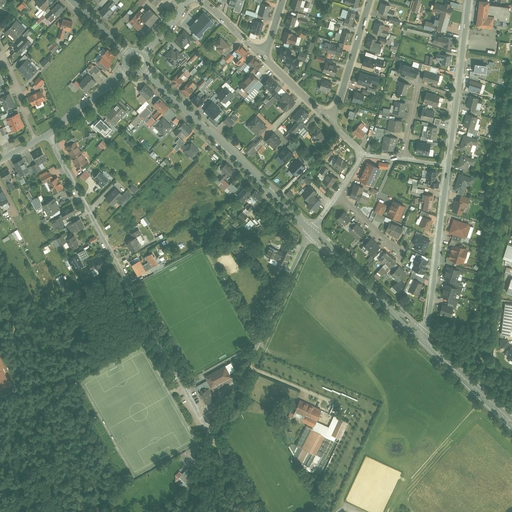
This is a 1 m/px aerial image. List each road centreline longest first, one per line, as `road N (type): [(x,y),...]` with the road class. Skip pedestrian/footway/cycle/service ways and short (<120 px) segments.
road 1 (unclassified): [(213,438),(46,135)]
road 2 (secondary): [(144,70),(310,231)]
road 3 (residential): [(310,231),(213,438)]
road 4 (residential): [(420,335),(447,164)]
road 5 (residential): [(447,164),(469,0)]
road 6 (secondary): [(310,231),(420,335)]
road 7 (secondary): [(420,335),(511,422)]
road 8 (residential): [(326,116),(337,104),(369,0)]
